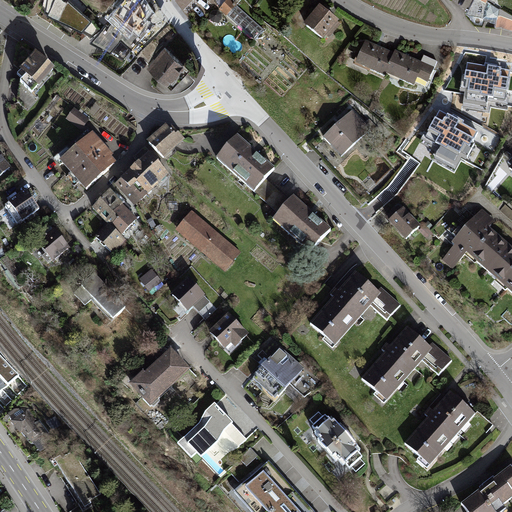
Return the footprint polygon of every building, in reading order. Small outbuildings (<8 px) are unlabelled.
[(54,0),(48,15),(82,34),(92,22),(68,0),(65,0),(65,1),(64,0),(54,0)] [(137,0),(122,0),(116,8),(135,24),(148,9),(137,0)] [(213,0),(222,8),(229,0),(213,0)] [(229,0),(222,8),(219,11),(227,18),(237,7),(229,0)] [(496,21),(502,9),(489,4),(484,16),(496,21)] [(237,8),(228,20),(257,42),(266,30),(237,8)] [(321,9),(306,29),(327,45),(342,25),(321,9)] [(511,31),(511,15),(503,11),(496,23),(511,31)] [(121,44),(119,47),(116,44),(121,37),(106,26),(94,41),(123,62),(131,51),(121,44)] [(396,55),(367,44),(357,68),(386,79),(388,77),(396,55)] [(165,47),(148,66),(168,85),(186,67),(165,47)] [(397,53),(396,55),(388,77),(400,83),(402,79),(415,85),(419,77),(428,82),(437,62),(425,56),(422,63),(397,53)] [(39,54),(17,78),(22,83),(18,104),(28,112),(40,100),(36,95),(58,71),(39,54)] [(488,97),(505,100),(510,71),(497,69),(497,66),(485,63),(485,67),(468,64),(465,80),(470,81),(467,101),(486,105),(488,97)] [(74,111),(67,122),(82,132),(89,122),(74,111)] [(354,112),(326,140),(345,158),(370,134),(375,139),(382,132),(370,121),(367,124),(354,112)] [(440,112),(426,137),(441,146),(438,153),(455,162),(465,144),(470,147),(478,132),(463,124),(465,121),(454,116),(452,119),(440,112)] [(167,127),(148,143),(164,161),(186,141),(176,130),(172,133),(167,127)] [(94,135),(63,164),(90,194),(118,164),(111,157),(113,156),(94,135)] [(238,137),(218,160),(257,194),(268,181),(277,171),(238,137)] [(141,163),(115,186),(135,208),(170,177),(145,149),(136,157),(141,163)] [(0,150),(0,173),(12,163),(0,150)] [(268,181),(257,194),(280,213),(290,201),(268,181)] [(26,189),(7,203),(21,223),(40,209),(26,189)] [(111,191),(92,212),(109,227),(122,239),(138,221),(130,213),(132,210),(111,191)] [(293,198),(290,201),(280,213),(274,221),(313,255),(333,231),(293,198)] [(511,220),(511,209),(506,205),(501,210),(511,220)] [(403,207),(388,221),(405,239),(417,228),(427,239),(433,233),(424,223),(421,226),(403,207)] [(455,225),(449,232),(456,238),(452,242),(456,245),(442,260),(452,268),(468,252),(511,289),(511,246),(490,226),(495,221),(483,210),(463,231),(455,225)] [(191,214),(176,233),(226,273),(241,254),(191,214)] [(109,227),(96,240),(113,257),(126,243),(122,239),(109,227)] [(58,228),(39,243),(54,263),(73,248),(58,228)] [(140,280),(151,296),(165,286),(154,270),(140,280)] [(358,271),(313,322),(339,344),(374,305),(391,319),(403,305),(383,286),(380,289),(358,271)] [(97,274),(77,294),(88,305),(95,298),(116,319),(130,306),(97,274)] [(186,277),(169,293),(186,312),(196,303),(200,307),(208,300),(186,277)] [(225,316),(209,332),(229,351),(248,332),(236,319),(232,323),(225,316)] [(410,327),(364,379),(390,401),(425,361),(442,376),(455,361),(434,343),(431,346),(410,327)] [(147,371),(135,384),(155,405),(194,368),(175,347),(150,373),(147,371)] [(281,347),(250,379),(274,400),(305,369),(281,347)] [(0,394),(20,376),(0,355),(0,394)] [(452,393),(408,444),(433,465),(476,414),(452,393)] [(199,426),(177,444),(194,458),(197,455),(215,473),(248,438),(216,403),(206,411),(199,426)] [(22,404),(8,415),(13,421),(11,422),(21,435),(25,432),(32,442),(44,433),(22,404)] [(318,412),(309,420),(314,426),(312,428),(325,442),(322,446),(333,458),(337,455),(348,468),(352,466),(356,471),(364,464),(360,460),(363,457),(357,450),(360,448),(333,418),(330,421),(326,416),(323,418),(318,412)] [(60,456),(54,460),(85,510),(92,506),(90,502),(100,496),(74,452),(62,459),(60,456)] [(315,511),(270,458),(234,489),(253,511),(315,511)] [(511,468),(461,505),(466,511),(501,511),(507,509),(504,505),(511,498),(511,468)]
